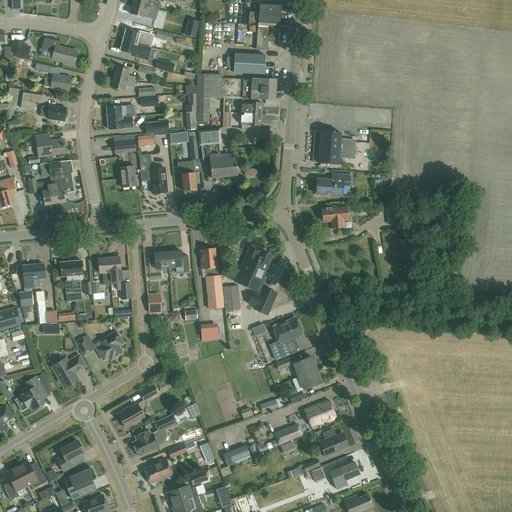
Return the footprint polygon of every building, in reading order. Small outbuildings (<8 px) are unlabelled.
[(133,0),(132,4),(158,10),(160,3),(149,0),(133,0)] [(249,25),(258,25),(271,26),(279,26),(281,3),(260,2),(259,13),(249,12),(249,25)] [(158,10),(132,4),(130,14),(143,18),(144,15),(156,18),(158,10)] [(159,23),(158,30),(169,32),(171,26),(159,23)] [(216,33),(226,32),(226,24),(215,24),(216,33)] [(267,50),(268,42),(279,42),(279,26),(271,26),(258,25),(256,49),(267,50)] [(122,35),(124,35),(123,40),(145,46),(144,46),(148,47),(150,40),(138,37),(140,33),(126,29),(124,29),(122,35)] [(184,35),(195,38),(197,33),(186,30),(184,35)] [(54,51),(52,60),(74,65),(78,51),(58,47),(59,42),(45,39),(42,49),(54,51)] [(145,46),(123,40),(120,50),(134,54),(134,55),(148,59),(151,48),(148,47),(144,46),(145,46)] [(13,42),(13,54),(27,58),(30,47),(24,46),(24,42),(13,42)] [(235,54),(234,72),(264,74),(265,55),(235,54)] [(164,63),(152,60),(150,66),(162,70),(164,63)] [(28,61),(28,62),(25,61),(23,65),(27,66),(27,68),(34,69),(48,73),(50,66),(36,63),(28,61)] [(154,76),(156,69),(139,65),(137,71),(154,76)] [(112,72),(114,72),(113,77),(135,82),(136,77),(129,75),(130,69),(116,66),(113,66),(112,72)] [(53,74),(52,80),(45,79),(44,87),(51,88),(69,91),(71,77),(53,74)] [(196,112),(196,122),(208,122),(209,97),(223,98),(232,98),(275,100),(276,79),(252,78),(252,79),(221,78),(221,75),(197,74),(196,94),(196,112)] [(135,82),(113,77),(111,87),(124,91),(126,85),(134,87),(135,82)] [(155,88),(138,89),(139,97),(140,97),(155,96),(155,88)] [(23,93),(22,100),(21,108),(34,111),(35,102),(43,103),(44,96),(23,93)] [(185,105),(185,113),(196,112),(196,94),(188,94),(188,105),(185,105)] [(155,96),(140,97),(141,107),(158,106),(158,96),(155,96)] [(223,98),(223,112),(229,112),(229,104),(232,104),(232,98),(223,98)] [(241,113),(261,114),(262,103),(242,102),(241,113)] [(48,117),(48,118),(65,121),(65,116),(67,116),(68,115),(69,111),(68,110),(66,110),(66,108),(49,105),(49,107),(42,106),(41,116),(48,117)] [(121,106),(107,107),(108,118),(129,116),(132,116),(135,116),(135,105),(121,106)] [(222,128),(231,128),(231,113),(223,112),(222,128)] [(261,114),(241,113),(240,124),(261,125),(261,114)] [(129,116),(108,118),(108,129),(133,127),(132,116),(129,116)] [(7,123),(9,130),(22,125),(20,118),(7,123)] [(158,121),(144,122),(145,133),(168,132),(167,119),(158,120),(158,121)] [(202,162),(210,161),(212,178),(238,175),(236,158),(219,160),(218,139),(221,139),(220,129),(198,131),(199,146),(201,146),(202,162)] [(363,141),(371,141),(370,130),(363,131),(363,141)] [(338,164),(339,158),(354,159),(356,139),(340,138),(341,133),(321,131),(318,163),(338,164)] [(189,141),(190,147),(189,147),(191,160),(198,159),(197,146),(196,146),(196,141),(197,141),(196,132),(179,134),(180,141),(189,141)] [(35,136),(38,157),(65,153),(63,139),(50,141),(49,134),(35,136)] [(138,145),(153,144),(152,135),(137,136),(138,145)] [(113,142),(114,154),(135,151),(133,139),(113,142)] [(14,151),(6,153),(10,167),(18,165),(14,151)] [(164,167),(152,169),(150,154),(139,155),(141,172),(151,171),(153,194),(167,192),(164,167)] [(251,155),(252,169),(248,169),(249,175),(260,175),(258,154),(251,155)] [(70,159),(62,160),(66,191),(75,190),(70,159)] [(63,178),(55,180),(54,176),(61,174),(58,161),(47,164),(50,181),(51,181),(55,203),(66,201),(64,194),(67,194),(63,178)] [(192,162),(186,162),(177,163),(178,176),(181,176),(181,177),(180,178),(182,180),(183,191),(184,190),(186,192),(189,192),(191,190),(196,189),(195,173),(193,173),(192,162)] [(29,165),(21,167),(22,174),(31,172),(29,165)] [(134,166),(119,168),(121,188),(136,186),(134,166)] [(349,175),(332,174),(332,180),(317,179),(316,194),(342,196),(342,185),(348,185),(349,175)] [(12,178),(0,181),(0,190),(1,192),(0,192),(0,207),(11,204),(8,195),(16,192),(12,178)] [(51,181),(50,181),(36,184),(35,178),(27,180),(30,194),(41,192),(44,205),(55,203),(51,181)] [(20,226),(31,223),(23,193),(12,196),(20,226)] [(333,208),(322,209),(323,222),(331,221),(331,224),(332,229),(335,229),(335,228),(345,228),(344,220),(349,219),(348,206),(337,207),(333,207),(333,208)] [(399,209),(387,210),(388,225),(401,224),(400,219),(408,219),(407,206),(399,207),(399,209)] [(406,256),(406,260),(415,259),(420,258),(418,238),(404,239),(405,252),(406,256)] [(221,275),(217,275),(217,268),(215,248),(200,249),(201,269),(205,269),(206,277),(205,277),(207,294),(208,300),(207,300),(208,309),(224,307),(221,275)] [(249,248),(234,281),(258,292),(268,271),(266,270),(272,256),(260,251),(259,253),(249,248)] [(181,251),(167,252),(169,268),(175,267),(176,273),(189,272),(187,256),(182,256),(181,251)] [(154,259),(148,259),(150,281),(161,280),(160,269),(169,268),(167,252),(154,253),(154,259)] [(121,299),(131,298),(129,273),(121,274),(119,257),(108,258),(110,272),(110,273),(111,280),(111,284),(118,284),(118,289),(120,289),(121,299)] [(111,284),(110,280),(111,280),(110,273),(110,272),(108,258),(97,259),(99,274),(102,273),(103,281),(103,285),(105,285),(111,284)] [(71,261),(75,301),(82,301),(79,275),(83,275),(81,260),(71,261)] [(75,301),(71,261),(60,262),(61,277),(67,276),(67,281),(65,281),(66,293),(67,302),(75,301)] [(33,265),(35,288),(40,287),(39,279),(45,278),(44,264),(33,265)] [(35,288),(33,265),(22,266),(23,280),(29,280),(29,288),(35,288)] [(453,285),(454,271),(444,271),(443,285),(453,285)] [(230,278),(222,279),(225,310),(226,310),(240,309),(237,286),(230,286),(230,278)] [(106,289),(105,286),(105,285),(103,285),(99,285),(99,281),(92,282),(93,294),(94,296),(99,296),(99,293),(100,293),(100,290),(106,289)] [(85,295),(92,294),(90,282),(83,283),(85,295)] [(255,306),(254,309),(267,315),(273,300),(276,294),(263,288),(260,294),(255,306)] [(19,293),(20,306),(32,305),(31,292),(19,293)] [(149,313),(161,312),(160,299),(148,300),(149,313)] [(181,304),(181,308),(189,307),(188,299),(181,304)] [(44,300),(37,301),(37,306),(39,324),(46,323),(44,305),(44,300)] [(0,311),(0,331),(21,325),(16,307),(0,311)] [(197,319),(196,310),(184,311),(185,320),(197,319)] [(75,313),(58,314),(59,322),(75,321),(75,313)] [(270,345),(276,360),(298,351),(292,338),(302,334),(300,331),(302,330),(299,322),(297,323),(295,318),(286,322),(285,321),(274,325),(274,327),(273,327),(279,342),(270,345)] [(216,324),(200,325),(202,342),(218,340),(216,324)] [(11,334),(13,341),(25,338),(22,330),(11,334)] [(119,346),(123,343),(116,331),(99,341),(102,345),(96,349),(103,361),(109,357),(111,360),(123,353),(119,346)] [(84,356),(92,351),(83,338),(76,342),(84,356)] [(4,339),(0,339),(0,357),(8,356),(4,339)] [(511,411),(511,347),(495,347),(494,354),(487,354),(487,359),(479,359),(477,410),(511,411)] [(52,367),(58,378),(58,380),(58,382),(60,384),(62,385),(64,388),(78,380),(74,373),(86,366),(79,355),(68,362),(66,358),(52,367)] [(298,377),(316,370),(311,357),(293,364),(298,377)] [(278,371),(291,365),(287,358),(275,364),(278,371)] [(316,370),(298,377),(303,390),(321,382),(316,370)] [(47,396),(53,392),(42,374),(36,378),(36,377),(25,383),(29,390),(21,394),(22,395),(15,399),(22,412),(29,407),(32,412),(45,405),(42,400),(47,396)] [(143,401),(157,393),(153,386),(140,394),(143,401)] [(291,403),(304,397),(301,390),(288,396),(291,403)] [(335,417),(333,410),(334,410),(334,408),(333,406),(333,405),(332,403),(331,402),(330,403),(329,401),(315,406),(315,405),(304,410),(311,427),(335,417)] [(134,425),(145,418),(137,403),(118,414),(126,428),(133,424),(134,425)] [(196,403),(186,408),(190,417),(191,419),(200,415),(196,403)] [(4,423),(13,417),(6,405),(0,408),(0,432),(7,428),(4,423)] [(186,408),(172,414),(173,415),(176,423),(190,417),(186,408)] [(240,411),(243,419),(253,416),(250,408),(240,411)] [(137,441),(133,443),(139,456),(159,447),(158,446),(164,443),(167,435),(164,429),(177,424),(176,423),(173,415),(154,423),(158,431),(150,435),(148,431),(135,437),(137,441)] [(284,426),(282,417),(271,421),(274,430),(284,426)] [(290,427),(274,434),(278,445),(294,438),(301,435),(297,424),(290,427)] [(342,433),(334,437),(333,436),(319,442),(325,458),(336,453),(335,453),(348,447),(342,433)] [(63,456),(57,459),(63,471),(84,460),(81,454),(84,452),(78,441),(70,444),(69,442),(61,447),(62,449),(60,450),(63,456)] [(275,441),(267,444),(269,449),(277,446),(275,441)] [(292,441),(280,446),(282,452),(295,447),(292,441)] [(193,442),(185,445),(187,450),(195,446),(193,442)] [(208,463),(217,459),(212,442),(202,446),(208,463)] [(254,443),(247,446),(251,456),(258,453),(254,443)] [(171,458),(187,452),(184,444),(168,451),(171,458)] [(245,445),(222,454),(227,466),(250,458),(245,445)] [(158,481),(172,476),(166,459),(156,463),(156,464),(144,469),(150,484),(158,480),(158,481)] [(301,466),(297,468),(298,468),(300,474),(305,472),(308,471),(320,466),(317,459),(302,465),(302,466),(301,466)] [(17,467),(27,486),(33,483),(35,487),(47,482),(40,467),(32,471),(28,462),(17,467)] [(354,462),(339,468),(330,472),(333,479),(342,475),(344,481),(359,475),(354,462)] [(27,486),(17,467),(6,473),(11,482),(3,485),(11,500),(19,496),(17,491),(27,486)] [(95,479),(96,478),(96,477),(95,477),(91,468),(69,478),(73,486),(67,488),(72,499),(96,489),(93,483),(90,484),(89,481),(95,479)] [(314,483),(325,478),(321,468),(310,472),(314,483)] [(293,470),(287,472),(289,479),(295,476),(293,470)] [(192,485),(207,480),(205,471),(189,477),(192,485)] [(170,503),(170,504),(198,495),(195,487),(189,489),(188,486),(167,492),(170,503)] [(223,487),(215,489),(222,509),(231,506),(225,486),(223,487)] [(304,493),(307,502),(313,500),(310,492),(304,493)] [(356,495),(343,501),(347,511),(358,511),(373,506),(368,494),(358,498),(356,495)] [(103,511),(108,510),(103,495),(83,503),(86,511),(103,511)] [(203,511),(198,495),(170,504),(173,511),(183,511),(185,511),(203,511)]
